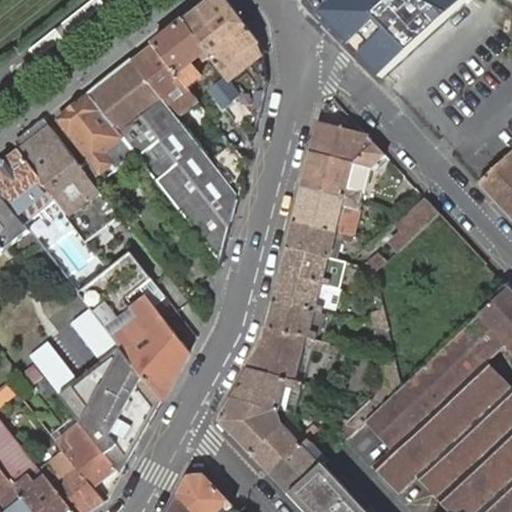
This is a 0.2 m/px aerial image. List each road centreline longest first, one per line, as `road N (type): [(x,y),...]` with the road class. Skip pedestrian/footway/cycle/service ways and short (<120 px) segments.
road 1 (residential): [(297,63),(233,323),(180,423)]
road 2 (residential): [(511,252),(339,69),(297,63)]
road 3 (tertiary): [(0,90),(114,0)]
road 4 (residential): [(270,511),(209,443),(180,423)]
